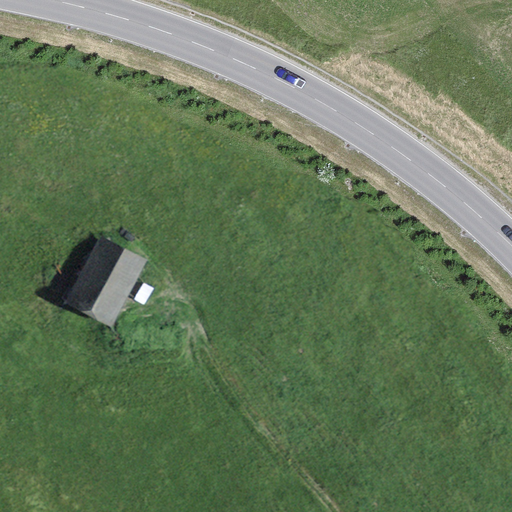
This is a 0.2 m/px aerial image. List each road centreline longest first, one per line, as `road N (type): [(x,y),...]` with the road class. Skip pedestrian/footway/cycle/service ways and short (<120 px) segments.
road 1 (secondary): [(61,0),(217,49),(333,108),(511,241)]
road 2 (track): [(181,305),(228,390),(330,511)]
